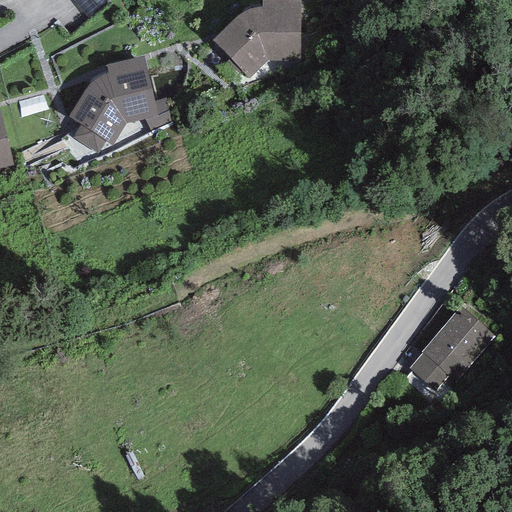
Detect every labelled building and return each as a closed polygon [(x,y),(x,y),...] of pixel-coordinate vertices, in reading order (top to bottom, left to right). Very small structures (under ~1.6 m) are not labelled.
[(238,16),(213,41),(247,80),(268,61),(300,59),(300,0),(262,0),(262,7),(254,8),(246,11),(238,16)] [(87,87),(69,117),(81,123),(71,137),(99,153),(106,143),(113,145),(126,123),(145,119),(158,117),(154,101),(143,56),(105,66),(107,74),(104,75),(98,78),(93,81),(87,87)] [(165,98),(154,101),(158,117),(145,119),(150,131),(171,123),(165,98)] [(0,169),(13,166),(0,113),(0,169)] [(495,338),(460,307),(420,352),(422,353),(409,368),(435,391),(448,376),(456,382),(495,338)]
